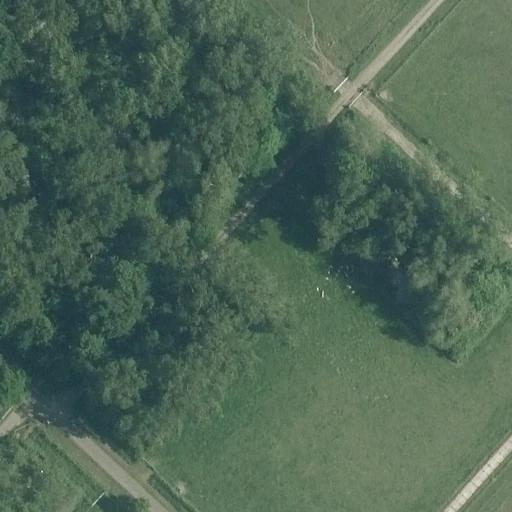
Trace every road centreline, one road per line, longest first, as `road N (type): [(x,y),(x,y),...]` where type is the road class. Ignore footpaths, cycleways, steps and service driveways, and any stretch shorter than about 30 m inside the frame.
road 1 (track): [(350,94),(55,415)]
road 2 (track): [(350,94),(511,242)]
road 3 (track): [(398,0),(329,74),(350,94)]
road 4 (track): [(438,0),(350,94)]
